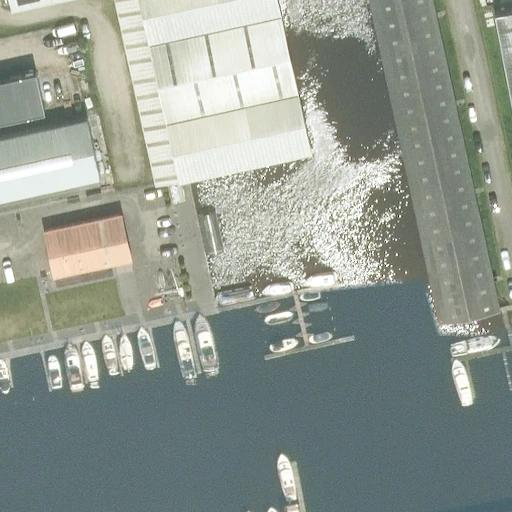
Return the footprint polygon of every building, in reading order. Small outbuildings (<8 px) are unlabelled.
[(9,0),(11,8),(47,0),(9,0)] [(277,0),(115,0),(157,184),(188,177),(311,150),(277,0)] [(432,0),(370,0),(439,322),(499,309),(496,297),(432,0)] [(511,6),(494,10),(511,103),(511,6)] [(0,120),(44,111),(36,70),(0,78),(0,120)] [(0,197),(100,176),(87,117),(0,135),(0,197)] [(53,277),(131,260),(120,213),(43,230),(53,277)]
